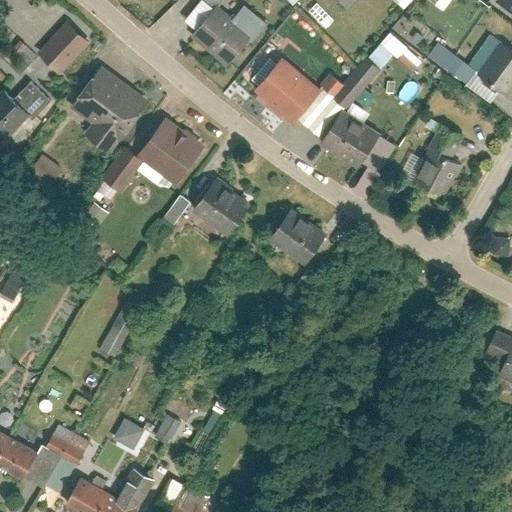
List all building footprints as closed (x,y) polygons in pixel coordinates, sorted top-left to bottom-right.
[(358,0),(321,0),(326,5),(330,0),(333,0),(346,12),(358,0)] [(393,0),(402,8),(410,0),(393,0)] [(511,0),(495,0),(492,4),(511,19),(511,0)] [(243,6),(231,19),(252,38),(263,25),(243,6)] [(212,15),(189,41),(220,68),(243,41),(212,15)] [(58,74),(84,38),(58,19),(31,55),(58,74)] [(424,34),(414,47),(459,82),(470,69),(424,34)] [(469,59),(481,68),(465,91),(489,108),(498,96),(504,100),(511,88),(511,55),(505,50),(486,36),(469,59)] [(276,60),(249,90),(287,123),(314,92),(276,60)] [(67,104),(91,122),(79,137),(96,150),(108,135),(116,142),(145,105),(96,67),(67,104)] [(292,121),(314,140),(354,94),(333,75),(292,121)] [(2,88),(0,89),(0,137),(3,141),(29,111),(2,88)] [(341,116),(321,144),(352,166),(372,138),(341,116)] [(163,120),(138,156),(175,183),(201,147),(163,120)] [(434,131),(404,185),(434,202),(464,148),(434,131)] [(356,165),(375,178),(394,151),(375,138),(356,165)] [(36,161),(22,179),(39,193),(54,175),(36,161)] [(213,183),(190,211),(224,238),(246,209),(213,183)] [(173,197),(142,241),(155,250),(187,207),(173,197)] [(96,224),(105,211),(91,201),(82,214),(96,224)] [(289,214),(268,242),(300,265),(320,237),(289,214)] [(279,307),(295,317),(320,278),(305,268),(279,307)] [(0,291),(12,297),(21,276),(7,269),(0,285),(0,291)] [(98,348),(115,356),(138,308),(121,300),(98,348)] [(511,341),(495,333),(483,357),(499,364),(493,375),(511,384),(511,341)] [(51,430),(41,447),(74,466),(84,449),(51,430)] [(0,431),(0,467),(15,476),(30,449),(0,431)] [(169,476),(148,511),(197,511),(206,498),(169,476)] [(77,480),(62,508),(70,511),(133,511),(134,510),(77,480)]
